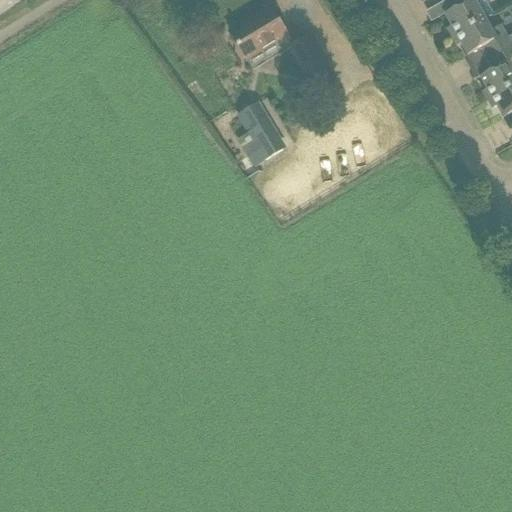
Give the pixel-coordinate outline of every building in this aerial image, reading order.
[(447,30),(452,39),(486,20),(475,1),(475,0),(448,0),(445,2),(451,12),(445,16),(452,28),(447,30)] [(326,64),(309,37),(293,46),(288,38),(271,10),(250,23),(249,22),(230,34),(240,51),(245,60),(275,43),(282,53),(288,49),(305,77),(326,64)] [(483,48),(489,59),(511,46),(501,27),(492,32),(486,20),(452,39),(457,47),(461,45),(468,57),(483,48)] [(482,93),(487,102),(511,87),(511,47),(511,46),(489,59),(495,70),(480,78),(487,90),(482,93)] [(511,87),(487,102),(492,110),(497,108),(504,120),(505,119),(511,130),(511,129),(511,87)] [(247,136),(237,142),(254,170),(287,151),(259,104),(236,118),(247,136)]
